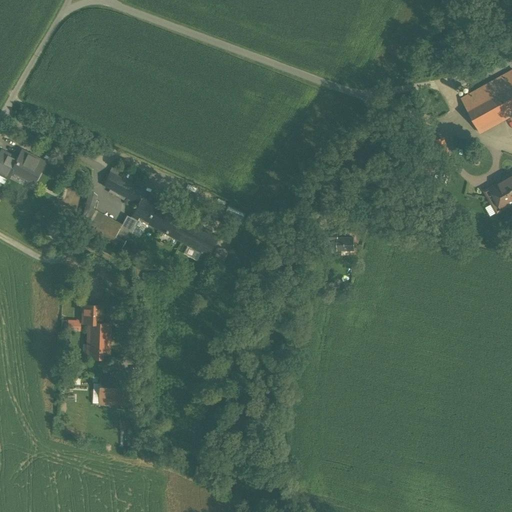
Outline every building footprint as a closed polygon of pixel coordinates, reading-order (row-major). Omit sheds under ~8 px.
[(511,71),(461,99),(480,133),(511,115),(511,71)] [(1,151),(0,152),(0,174),(8,178),(12,170),(34,181),(44,162),(22,150),(17,159),(1,151)] [(102,185),(138,204),(142,196),(144,192),(109,173),(102,185)] [(511,203),(511,175),(489,189),(501,210),(511,203)] [(91,190),(86,209),(93,210),(98,191),(91,190)] [(138,204),(131,217),(146,225),(147,223),(208,256),(218,237),(142,196),(138,204)] [(98,224),(92,233),(111,243),(116,234),(98,224)] [(336,234),(324,235),(325,254),(339,254),(339,251),(353,251),(353,239),(336,239),(336,234)] [(69,329),(82,330),(82,319),(69,319),(69,329)] [(89,322),(87,357),(108,358),(109,323),(89,322)] [(93,384),(93,403),(127,404),(128,378),(100,377),(100,384),(93,384)]
